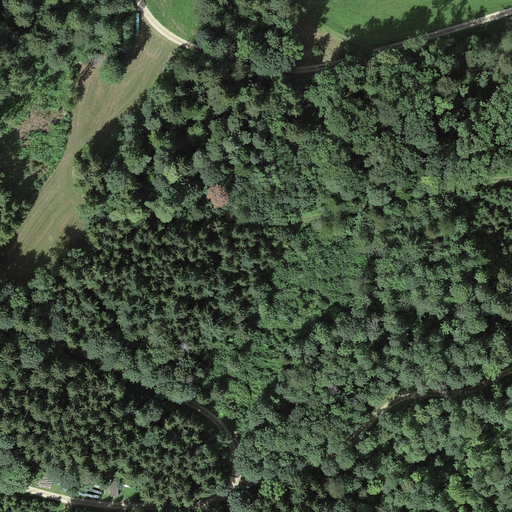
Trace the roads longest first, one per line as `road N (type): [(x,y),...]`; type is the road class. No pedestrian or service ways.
road 1 (track): [(70,501),(212,503),(230,488),(301,473),(333,456),(367,416),(394,400),(460,395),(511,367)]
road 2 (track): [(511,179),(283,218),(91,217)]
road 3 (track): [(511,10),(298,69),(190,47),(158,27),(138,0)]
road 4 (track): [(230,488),(232,451),(208,418),(0,323)]
road 5 (track): [(511,41),(472,76),(402,97)]
